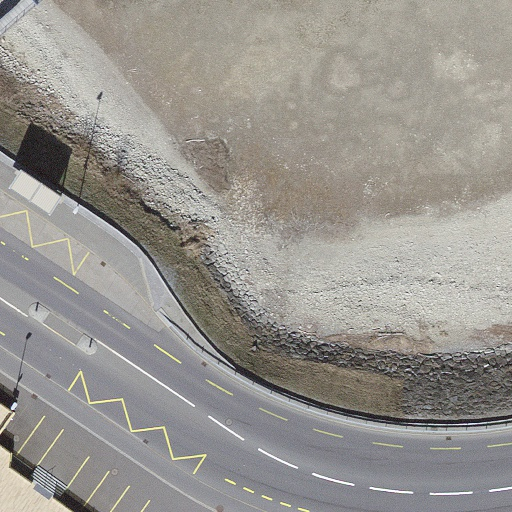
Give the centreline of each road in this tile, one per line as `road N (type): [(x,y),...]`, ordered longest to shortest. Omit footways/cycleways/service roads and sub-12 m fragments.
road 1 (secondary): [(325,478),(260,452),(0,290)]
road 2 (secondary): [(511,488),(423,495),(325,478)]
